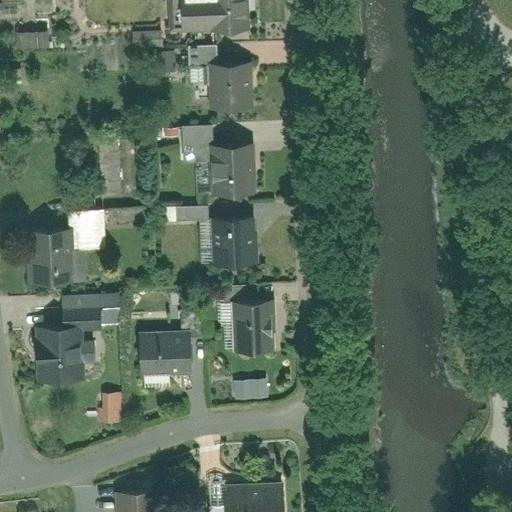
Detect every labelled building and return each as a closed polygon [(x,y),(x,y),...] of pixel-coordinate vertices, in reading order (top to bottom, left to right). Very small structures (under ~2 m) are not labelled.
[(185,0),(187,31),(255,27),(253,0),(185,0)] [(21,47),(52,45),(51,27),(20,29),(21,47)] [(135,46),(161,43),(160,30),(134,32),(135,46)] [(211,60),(222,59),(221,41),(191,42),(191,61),(211,60)] [(162,71),(178,70),(177,49),(161,50),(162,71)] [(211,60),(213,104),(258,102),(256,58),(222,59),(211,60)] [(187,159),(217,158),(216,142),(215,122),(185,123),(187,159)] [(218,190),(261,188),(259,140),(216,142),(217,158),(218,190)] [(72,225),(73,246),(109,245),(107,207),(71,208),(72,225)] [(213,216),(215,261),(260,259),(258,214),(213,216)] [(31,281),(74,279),(73,246),(72,225),(29,227),(31,281)] [(236,299),(258,298),(258,281),(227,282),(228,300),(236,299)] [(65,293),(67,324),(84,323),(106,322),(104,291),(65,293)] [(258,298),(236,299),(238,350),(280,348),(277,297),(258,298)] [(192,325),(192,333),(205,333),(204,304),(191,305),(192,325)] [(37,325),(40,378),(87,376),(84,323),(67,324),(37,325)] [(192,325),(144,327),(147,374),(194,372),(192,333),(192,325)] [(239,399),(271,398),(271,375),(238,376),(239,399)] [(101,420),(122,419),(121,390),(100,391),(101,420)] [(288,511),(287,478),(229,481),(230,503),(230,511),(288,511)] [(118,489),(119,511),(160,511),(159,487),(118,489)] [(230,511),(230,503),(213,504),(213,511),(230,511)]
